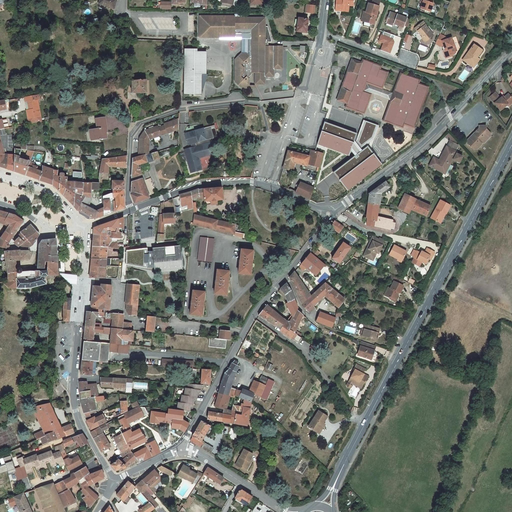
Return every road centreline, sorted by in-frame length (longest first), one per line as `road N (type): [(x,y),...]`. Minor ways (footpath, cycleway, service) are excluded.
road 1 (secondary): [(332,489),(511,146)]
road 2 (residential): [(327,213),(420,146),(511,52)]
road 3 (residential): [(259,102),(184,109),(139,123),(130,135),(130,209)]
road 4 (residential): [(327,213),(251,182),(199,184),(130,209)]
road 5 (residential): [(180,450),(252,314),(283,273)]
road 6 (residential): [(85,226),(74,377)]
